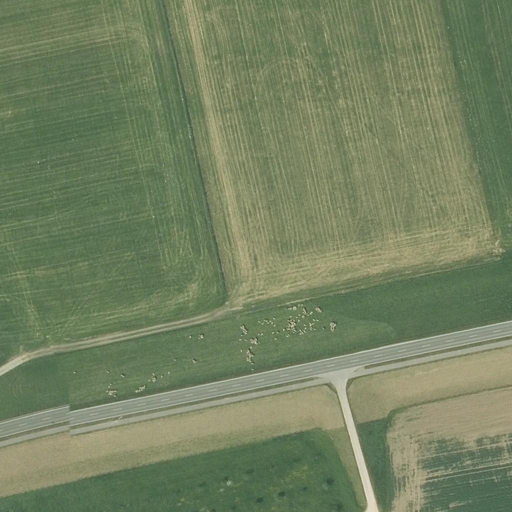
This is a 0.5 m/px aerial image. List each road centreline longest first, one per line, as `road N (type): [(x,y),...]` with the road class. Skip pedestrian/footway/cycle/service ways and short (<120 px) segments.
road 1 (secondary): [(511,328),(0,434)]
road 2 (track): [(337,363),(373,511)]
